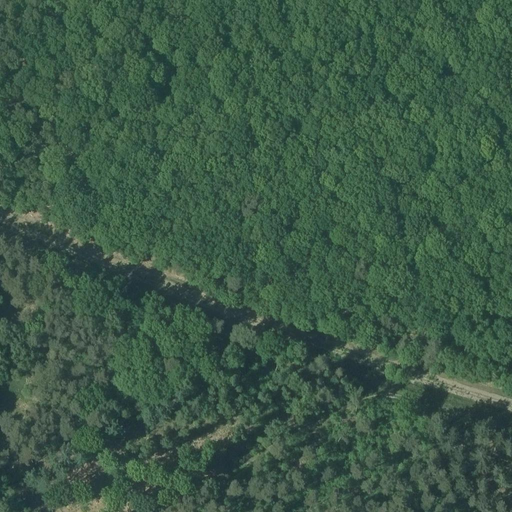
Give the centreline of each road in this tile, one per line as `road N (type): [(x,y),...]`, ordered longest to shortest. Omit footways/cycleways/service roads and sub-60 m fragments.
road 1 (track): [(511,437),(426,409),(357,401),(163,511)]
road 2 (track): [(461,511),(400,404)]
